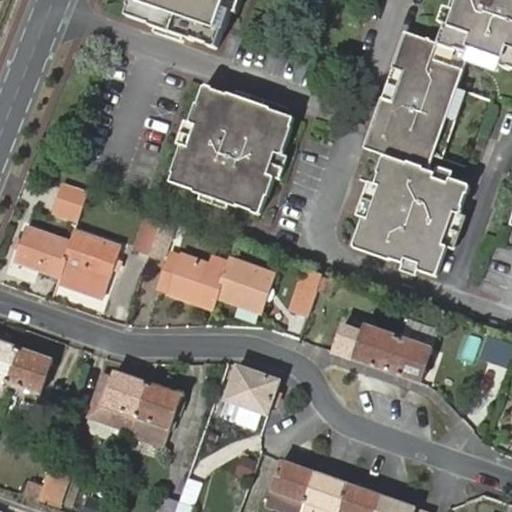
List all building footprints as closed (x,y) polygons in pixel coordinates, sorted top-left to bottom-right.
[(133,0),(127,17),(219,49),(232,12),(225,9),(228,0),(133,0)] [(232,12),(236,0),(228,0),(225,9),(232,12)] [(511,0),(456,0),(453,10),(461,13),(456,27),(448,24),(441,45),(409,34),(397,67),(407,71),(401,87),(391,83),(367,150),(387,157),(377,186),(384,189),(373,221),(365,218),(354,248),(406,266),(408,260),(424,265),(422,272),(442,279),(452,249),(445,247),(456,215),(463,217),(473,187),(454,180),(452,185),(438,181),(440,176),(430,172),(459,89),(450,86),(456,68),(466,71),(471,56),(474,47),(507,58),(504,67),(511,70),(511,0)] [(461,13),(453,10),(448,24),(456,27),(461,13)] [(471,56),(504,67),(507,58),(474,47),(471,56)] [(397,67),(391,83),(401,87),(407,71),(397,67)] [(459,89),(466,71),(456,68),(450,86),(459,89)] [(205,88),(192,125),(200,127),(192,150),(184,147),(172,183),(263,215),(275,179),(268,176),(275,155),(283,157),(297,120),(251,104),(245,118),(232,114),(237,99),(205,88)] [(251,104),(237,99),(232,114),(245,118),(251,104)] [(200,127),(192,125),(184,147),(192,150),(200,127)] [(275,179),(283,157),(275,155),(268,176),(275,179)] [(454,180),(440,176),(438,181),(452,185),(454,180)] [(377,186),(365,218),(373,221),(384,189),(377,186)] [(84,209),(89,196),(75,191),(69,204),(84,209)] [(452,249),(463,217),(456,215),(445,247),(452,249)] [(151,257),(161,229),(147,224),(138,253),(151,257)] [(61,279),(73,243),(29,228),(16,263),(61,279)] [(175,234),(161,229),(151,257),(165,263),(175,234)] [(122,248),(76,232),(73,243),(61,279),(59,283),(104,298),(122,248)] [(180,264),(183,258),(173,254),(170,261),(180,264)] [(171,293),(216,309),(220,298),(228,274),(183,258),(180,264),(170,261),(162,282),(173,286),(171,293)] [(406,266),(422,272),(424,265),(408,260),(406,266)] [(277,278),(232,262),(228,274),(220,298),(264,314),(277,278)] [(319,295),(324,279),(311,274),(305,289),(319,295)] [(338,284),(324,279),(319,295),(333,300),(338,284)] [(160,290),(171,293),(173,286),(162,282),(160,290)] [(389,373),(400,339),(365,327),(354,361),(389,373)] [(435,351),(400,339),(389,373),(423,385),(435,351)] [(0,379),(8,382),(20,349),(0,342),(0,379)] [(511,344),(504,342),(500,355),(511,358),(511,344)] [(20,349),(8,382),(41,395),(53,362),(20,349)] [(281,382),(239,368),(226,402),(270,416),(281,382)] [(132,433),(149,385),(115,373),(113,380),(108,392),(99,388),(89,417),(132,433)] [(108,392),(113,380),(104,376),(99,388),(108,392)] [(183,397),(149,385),(132,433),(131,436),(164,448),(183,397)] [(237,475),(254,480),(260,461),(242,456),(237,475)] [(316,474),(283,462),(273,492),(305,504),(316,474)] [(341,511),(351,486),(316,474),(305,504),(329,511),(341,511)] [(25,496),(39,501),(44,488),(28,483),(25,496)] [(341,511),(379,511),(384,498),(351,486),(341,511)] [(44,488),(39,501),(52,506),(56,493),(44,488)] [(302,511),(305,504),(273,492),(268,509),(276,511),(302,511)] [(160,511),(176,511),(180,504),(180,501),(166,496),(160,511)] [(422,511),(384,498),(379,511),(422,511)]
